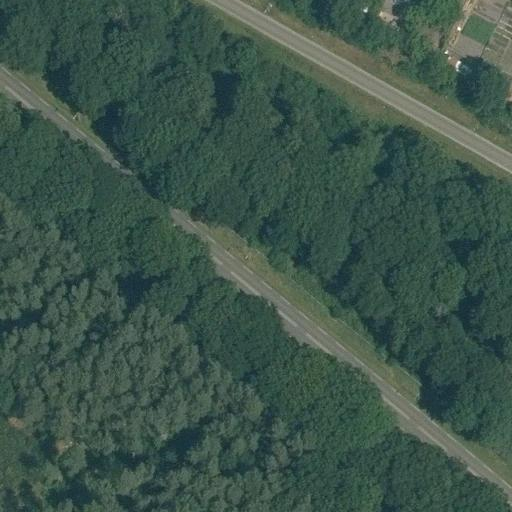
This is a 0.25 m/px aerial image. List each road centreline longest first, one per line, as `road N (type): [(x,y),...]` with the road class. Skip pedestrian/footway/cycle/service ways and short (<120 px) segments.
road 1 (secondary): [(511,508),(0,82)]
road 2 (primary): [(511,165),(224,0)]
